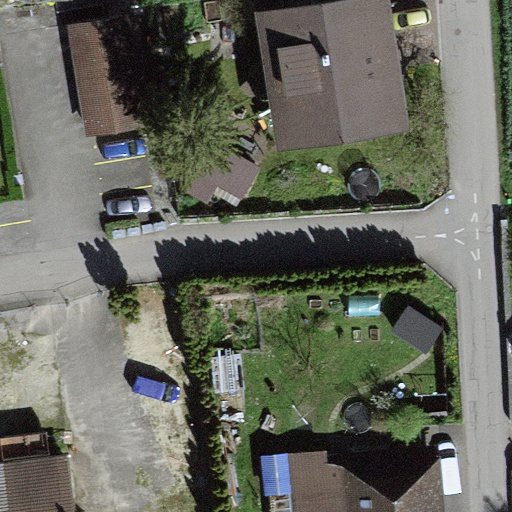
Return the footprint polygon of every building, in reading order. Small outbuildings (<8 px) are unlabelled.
[(367,0),(353,0),(277,12),(295,125),(385,110),(367,0)] [(132,13),(63,25),(81,127),(150,115),(132,13)] [(261,170),(213,144),(197,174),(245,200),(261,170)] [(69,511),(63,459),(0,467),(0,511),(69,511)] [(429,511),(427,460),(288,467),(290,511),(429,511)]
